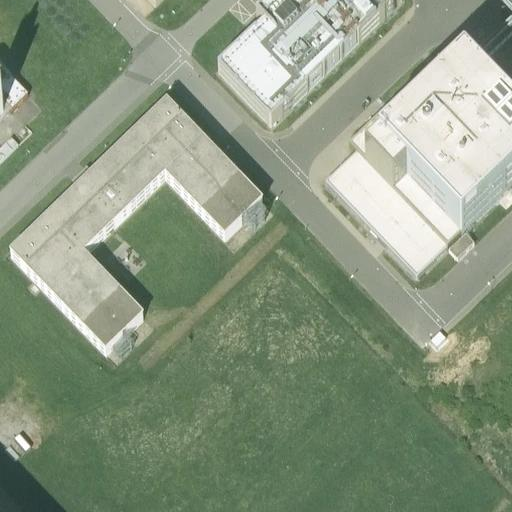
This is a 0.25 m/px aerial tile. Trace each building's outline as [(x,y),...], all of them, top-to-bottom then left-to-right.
[(146,0),(154,8),(156,8),(164,0),(146,0)] [(255,39),(219,74),(219,76),(270,129),(271,129),(401,4),(402,3),(398,0),(279,0),(256,22),(256,23),(264,31),(256,40),(255,39)] [(0,100),(12,114),(28,98),(10,80),(11,79),(0,67),(0,100)] [(511,120),(465,72),(463,72),(445,89),(429,72),(349,149),(355,157),(325,186),(325,187),(415,281),(417,281),(511,189),(511,120)] [(10,258),(106,357),(143,322),(83,260),(165,181),(224,243),(262,207),(167,108),(10,258)] [(473,246),(465,237),(448,254),(456,263),(473,246)]
